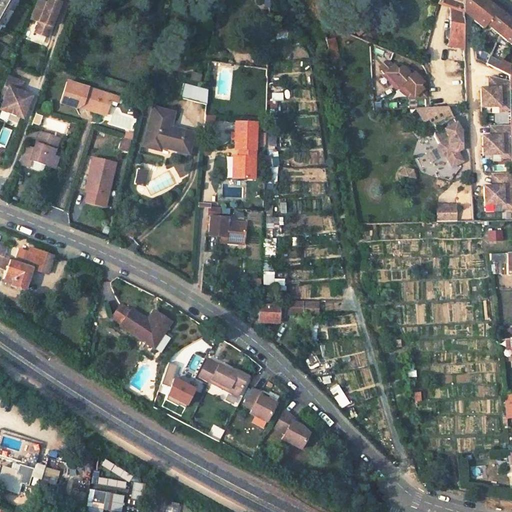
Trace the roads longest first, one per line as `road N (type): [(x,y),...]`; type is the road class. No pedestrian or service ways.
road 1 (residential): [(405,491),(228,323),(151,276),(0,211)]
road 2 (primary): [(281,511),(0,343)]
road 3 (unknown): [(0,187),(69,0)]
